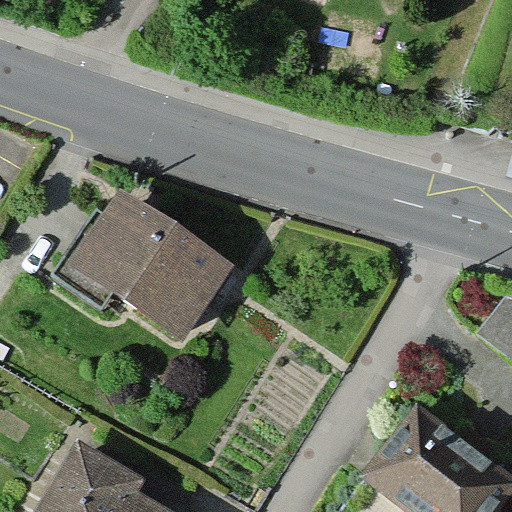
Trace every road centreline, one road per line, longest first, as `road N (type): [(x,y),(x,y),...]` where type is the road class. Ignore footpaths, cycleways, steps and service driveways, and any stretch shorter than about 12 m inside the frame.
road 1 (residential): [(0,76),(451,216)]
road 2 (residential): [(283,511),(451,216)]
